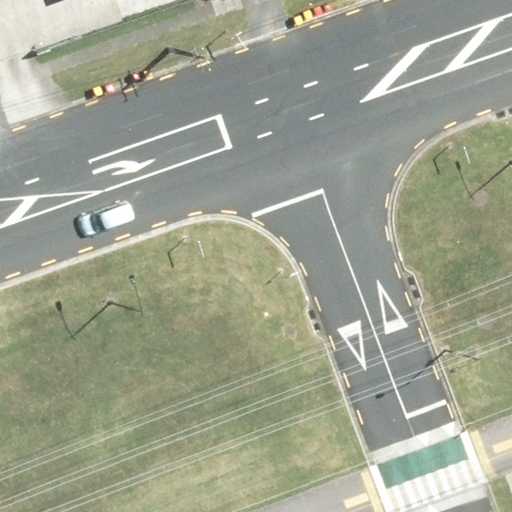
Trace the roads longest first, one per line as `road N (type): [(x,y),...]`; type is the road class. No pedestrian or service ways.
road 1 (residential): [(433,511),(280,92)]
road 2 (secondary): [(280,92),(0,190)]
road 3 (secondary): [(511,13),(280,92)]
